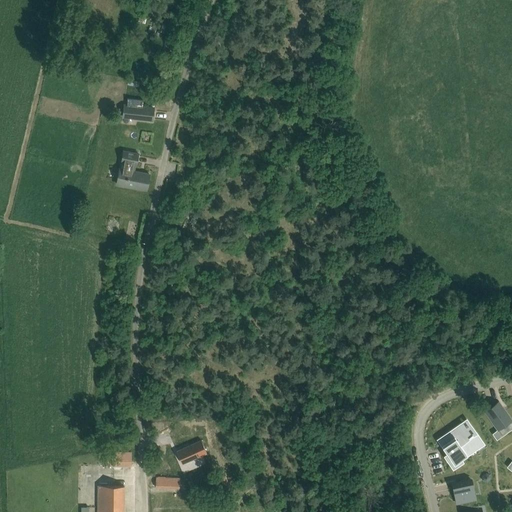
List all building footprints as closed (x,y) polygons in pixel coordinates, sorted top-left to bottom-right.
[(153,109),(143,108),(123,106),(122,116),(151,119),(153,109)] [(148,174),(144,173),(135,171),(139,152),(124,150),(117,184),(146,189),(145,189),(146,190),(149,174),(148,174)] [(486,410),(485,411),(498,429),(511,420),(504,411),(506,409),(504,406),(502,408),(498,402),(488,409),(488,408),(486,409),(486,410)] [(449,423),(464,412),(457,403),(442,414),(449,423)] [(439,434),(438,434),(438,449),(445,449),(445,452),(443,452),(443,459),(445,459),(445,462),(455,462),(455,466),(470,466),(470,454),(466,454),(466,447),(464,447),(464,428),(455,428),(455,431),(454,431),(454,435),(439,435),(439,434)] [(502,435),(498,429),(493,433),(497,438),(502,435)] [(182,463),(192,459),(206,452),(201,440),(177,451),(182,463)] [(106,465),(121,465),(131,466),(132,453),(106,452),(106,465)] [(434,483),(447,480),(442,458),(430,460),(434,483)] [(156,487),(166,487),(180,488),(180,478),(156,477),(156,487)] [(466,481),(453,483),(456,497),(465,495),(466,500),(473,498),(472,493),(474,493),(471,480),(469,480),(469,478),(465,478),(466,481)] [(437,483),(438,495),(451,494),(449,482),(437,483)] [(123,511),(124,486),(99,485),(98,511),(123,511)]
